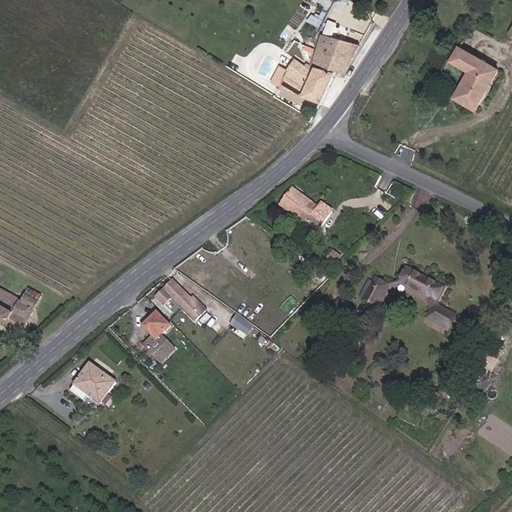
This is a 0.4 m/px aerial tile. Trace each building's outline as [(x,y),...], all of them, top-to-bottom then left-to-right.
[(341,73),(359,43),(326,27),(312,61),(336,71),(341,73)] [(458,93),(477,103),(501,64),(464,42),(456,56),(473,66),(458,93)] [(279,82),(291,55),(282,51),(270,77),(279,82)] [(279,82),(323,99),(336,71),(312,61),(310,63),(291,55),(279,82)] [(321,202),(317,207),(292,189),(281,203),(307,223),(311,217),(313,219),(324,205),(321,202)] [(313,219),(321,225),(332,211),(324,205),(313,219)] [(317,230),(321,225),(313,219),(309,224),(317,230)] [(449,286),(411,267),(404,280),(435,296),(438,307),(433,316),(453,327),(460,314),(444,305),(442,300),(449,286)] [(0,317),(23,330),(44,292),(30,285),(24,297),(16,293),(19,288),(0,277),(0,317)] [(393,284),(379,277),(377,281),(368,296),(382,303),(393,284)] [(372,279),(363,294),(368,296),(377,281),(372,279)] [(171,298),(200,323),(209,313),(196,300),(194,302),(172,283),(155,300),(162,307),(171,298)] [(168,326),(155,313),(140,327),(150,337),(154,341),(145,349),(159,362),(172,349),(159,335),(168,326)] [(238,314),(232,324),(249,335),(256,325),(238,314)] [(145,349),(154,341),(150,337),(142,346),(145,349)] [(505,350),(496,344),(494,347),(503,353),(505,350)] [(496,364),(503,353),(494,347),(487,358),(496,364)] [(102,393),(110,398),(124,377),(97,360),(83,381),(102,393)] [(98,399),(102,393),(83,381),(79,388),(98,399)] [(425,399),(437,403),(440,394),(429,389),(425,399)]
